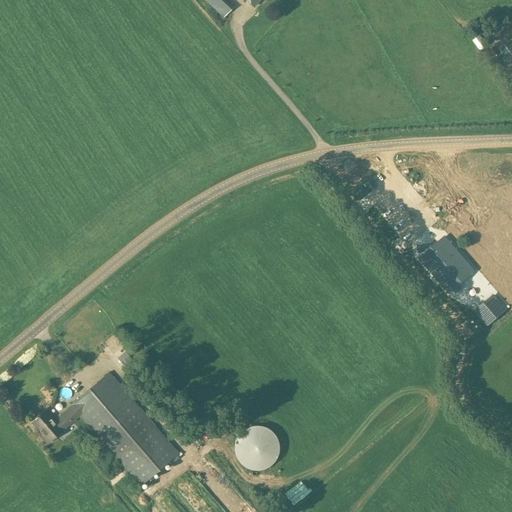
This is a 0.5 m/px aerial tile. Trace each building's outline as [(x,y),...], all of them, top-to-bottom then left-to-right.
[(205,0),(224,17),(233,7),(225,0),(205,0)] [(473,40),(480,51),(487,46),(480,35),(473,40)] [(511,40),(500,50),(511,65),(509,66),(511,69),(511,40)] [(420,249),(416,252),(428,267),(427,268),(431,273),(433,272),(445,286),(449,283),(469,265),(440,232),(420,249)] [(506,309),(497,298),(477,315),(487,326),(506,309)] [(110,372),(53,420),(46,411),(31,424),(33,425),(41,434),(41,435),(48,443),(79,416),(88,426),(122,467),(140,487),(179,453),(110,372)] [(245,440),(239,439),(238,465),(275,468),(277,428),(246,426),(245,440)]
